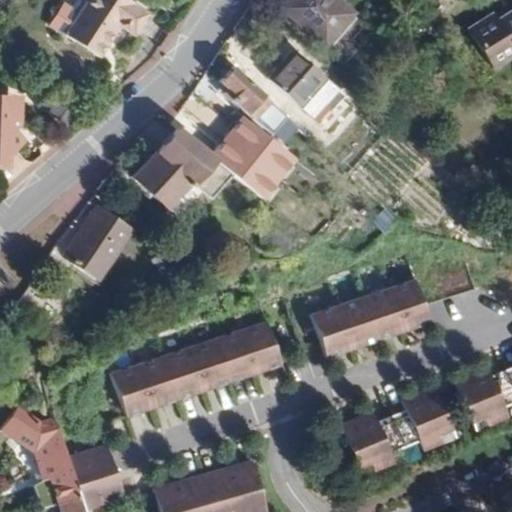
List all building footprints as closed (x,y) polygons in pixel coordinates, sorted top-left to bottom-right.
[(131,0),(130,0),(104,0),(77,41),(95,53),(115,23),(131,34),(145,12),(130,2),(131,0)] [(333,0),(286,0),(279,8),(320,45),(349,13),(333,0)] [(501,24),(477,39),(500,77),(511,69),(511,24),(505,29),(501,24)] [(323,83),(292,56),(266,86),(297,112),(323,83)] [(231,70),(217,85),(232,99),(229,102),(244,115),(255,102),(260,107),(265,102),(231,70)] [(17,94),(0,93),(0,101),(17,121),(17,94)] [(0,156),(22,138),(16,131),(12,125),(17,121),(0,101),(0,156)] [(284,153),(238,116),(204,156),(250,194),(284,153)] [(205,151),(169,120),(144,147),(153,152),(181,177),(205,151)] [(153,152),(129,178),(171,218),(196,192),(181,177),(153,152)] [(126,229),(90,206),(59,254),(93,277),(126,229)] [(309,311),(324,356),(340,351),(339,347),(359,340),(360,345),(391,334),(390,330),(411,324),(412,328),(429,322),(423,305),(473,288),(464,260),(414,277),(309,311)] [(264,369),(280,363),(265,318),(110,370),(125,415),(141,409),(140,405),(160,399),(161,403),(192,392),(191,388),(211,382),(212,386),(244,375),(242,371),(262,364),(264,369)] [(391,334),(412,328),(411,324),(390,330),(391,334)] [(340,351),(360,345),(359,340),(339,347),(340,351)] [(511,357),(511,358),(511,369),(487,380),(483,370),(467,376),(471,386),(465,388),(461,379),(450,384),(468,426),(480,421),(484,429),(504,420),(499,409),(511,403),(511,357)] [(262,364),(242,371),(244,375),(264,369),(262,364)] [(471,386),(467,376),(461,379),(465,388),(471,386)] [(211,382),(191,388),(192,392),(212,386),(211,382)] [(436,439),(449,434),(431,391),(420,396),(424,406),(418,408),(414,399),(399,405),(403,415),(374,428),(370,417),(354,424),(358,434),(352,436),(348,427),(337,432),(355,474),(367,469),(371,477),(391,468),(386,457),(415,445),(420,456),(440,448),(436,439)] [(420,396),(414,399),(418,408),(424,406),(420,396)] [(140,405),(141,409),(161,403),(160,399),(140,405)] [(55,504),(78,498),(77,495),(68,467),(67,467),(64,455),(52,422),(39,427),(37,423),(14,409),(0,430),(0,433),(33,454),(40,481),(30,485),(37,510),(55,504)] [(51,418),(37,423),(39,427),(52,422),(51,418)] [(480,421),(468,426),(471,434),(484,429),(480,421)] [(348,427),(352,436),(358,434),(354,424),(348,427)] [(449,434),(436,439),(440,448),(453,442),(449,434)] [(78,498),(81,508),(120,495),(114,479),(110,480),(103,460),(108,458),(102,442),(64,455),(67,467),(68,467),(77,495),(78,498)] [(108,458),(103,460),(110,480),(114,479),(108,458)] [(162,487),(150,491),(155,511),(262,511),(248,462),(236,466),(239,476),(233,477),(230,467),(168,486),(170,496),(165,497),(162,487)] [(236,466),(230,467),(233,477),(239,476),(236,466)] [(367,469),(355,474),(358,482),(371,477),(367,469)] [(168,486),(162,487),(165,497),(170,496),(168,486)] [(78,498),(55,504),(57,511),(82,511),(81,508),(78,498)]
